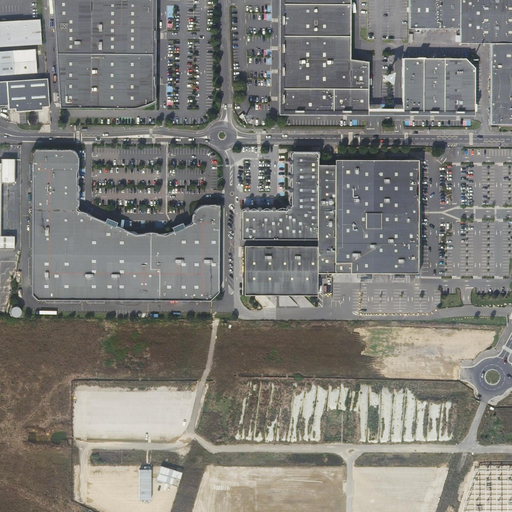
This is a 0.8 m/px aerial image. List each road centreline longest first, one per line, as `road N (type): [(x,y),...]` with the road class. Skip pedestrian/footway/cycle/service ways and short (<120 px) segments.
road 1 (unclassified): [(511,139),(230,137)]
road 2 (unclassified): [(460,374),(228,373)]
road 3 (unclassified): [(228,373),(0,372)]
road 4 (unclassified): [(182,511),(228,373)]
road 5 (unclassified): [(447,511),(488,391)]
road 6 (unclassified): [(224,126),(222,0)]
